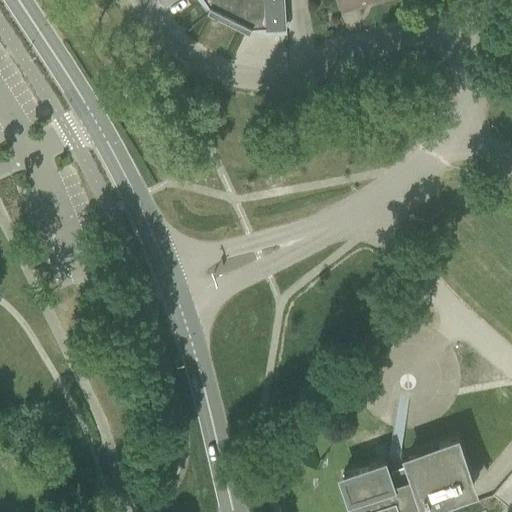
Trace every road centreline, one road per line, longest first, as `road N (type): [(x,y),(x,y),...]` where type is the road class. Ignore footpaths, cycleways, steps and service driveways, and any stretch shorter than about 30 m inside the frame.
road 1 (unclassified): [(479,46),(393,40),(309,74),(250,78),(193,58),(138,0)]
road 2 (unclassified): [(163,264),(307,238),(390,191),(449,132)]
road 3 (tertiary): [(163,264),(115,159),(13,0)]
road 4 (tertiary): [(231,511),(163,264)]
